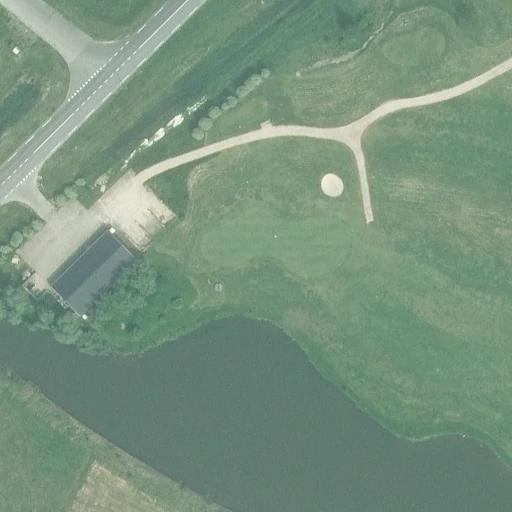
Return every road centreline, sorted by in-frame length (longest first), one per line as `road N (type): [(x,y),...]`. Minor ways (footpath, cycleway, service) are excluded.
road 1 (tertiary): [(0,184),(108,78)]
road 2 (unclassified): [(108,78),(16,0)]
